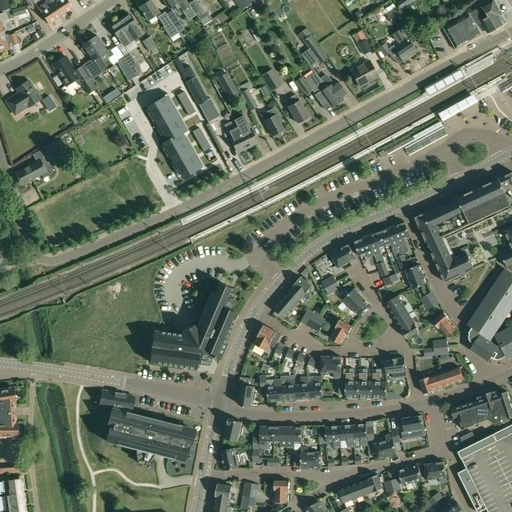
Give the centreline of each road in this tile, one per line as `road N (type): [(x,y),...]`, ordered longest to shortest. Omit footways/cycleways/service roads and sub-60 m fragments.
road 1 (residential): [(0,155),(29,248),(53,261),(180,208),(511,31)]
road 2 (tertiary): [(219,399),(0,364)]
road 3 (residential): [(418,405),(319,418),(217,409)]
road 4 (residential): [(403,205),(485,385)]
road 5 (tertiary): [(254,313),(324,241),(403,205)]
road 6 (residential): [(330,473),(436,452),(430,403)]
road 7 (residential): [(114,0),(0,71)]
road 8 (residential): [(203,475),(330,473)]
